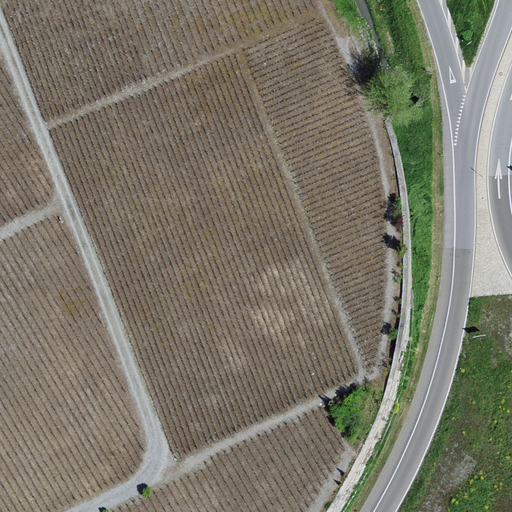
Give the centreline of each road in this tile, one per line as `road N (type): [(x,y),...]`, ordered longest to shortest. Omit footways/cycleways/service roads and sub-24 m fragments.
road 1 (track): [(0,29),(151,438),(151,464),(137,484),(76,511)]
road 2 (motorway): [(466,129),(459,264),(442,367),(382,511)]
road 3 (motorway): [(511,247),(498,171),(511,94)]
road 4 (motorway): [(508,0),(466,129)]
road 5 (motorway): [(428,0),(466,129)]
